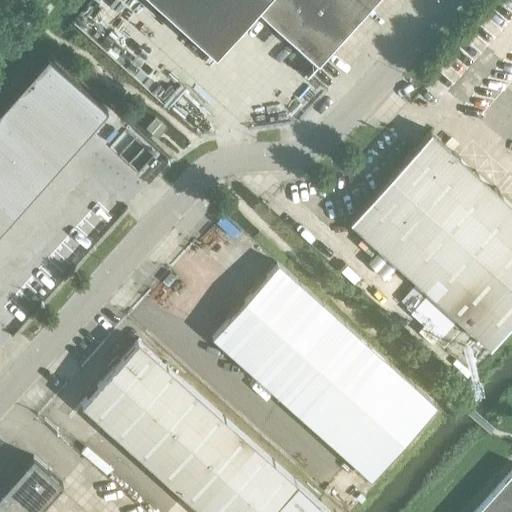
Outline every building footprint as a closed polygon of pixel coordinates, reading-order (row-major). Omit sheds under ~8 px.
[(153,0),(215,55),(257,8),(264,0),(153,0)] [(319,62),(373,0),(264,0),(257,8),(299,45),(319,62)] [(319,62),(299,45),(288,56),(308,74),(319,62)] [(47,55),(0,107),(0,228),(107,109),(48,56),(47,55)] [(155,116),(145,126),(157,136),(166,126),(155,116)] [(489,344),(511,318),(511,202),(430,129),(350,219),(489,344)] [(436,403),(277,260),(211,333),(371,476),(436,403)] [(327,511),(137,339),(80,402),(201,511),(327,511)] [(35,511),(62,482),(35,458),(32,455),(19,470),(14,465),(4,476),(9,481),(0,491),(23,511),(35,511)] [(511,511),(511,467),(471,511),(511,511)] [(23,511),(0,491),(0,511),(23,511)]
